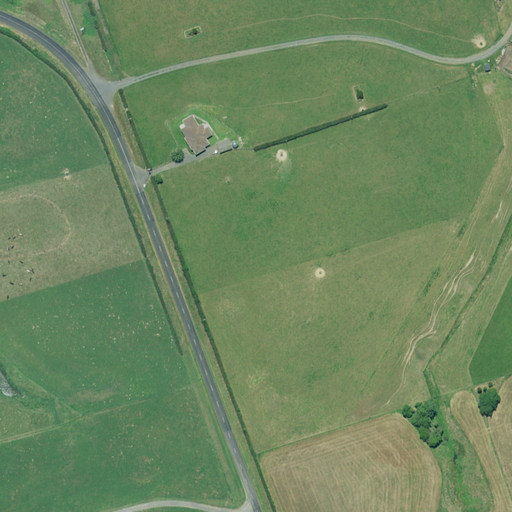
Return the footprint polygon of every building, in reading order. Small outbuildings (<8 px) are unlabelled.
[(511,76),(511,69),(495,57),(491,63),(511,78),(511,76)] [(475,69),(477,75),(488,71),(489,74),(492,74),(489,64),(475,69)] [(184,138),(192,150),(194,149),(197,154),(205,149),(204,148),(209,144),(206,139),(212,135),(208,128),(204,130),(200,124),(198,125),(192,116),(183,122),(186,126),(181,130),(185,137),(184,138)] [(241,146),(238,139),(231,142),(234,148),(241,146)] [(232,149),(229,140),(217,144),(220,153),(232,149)]
